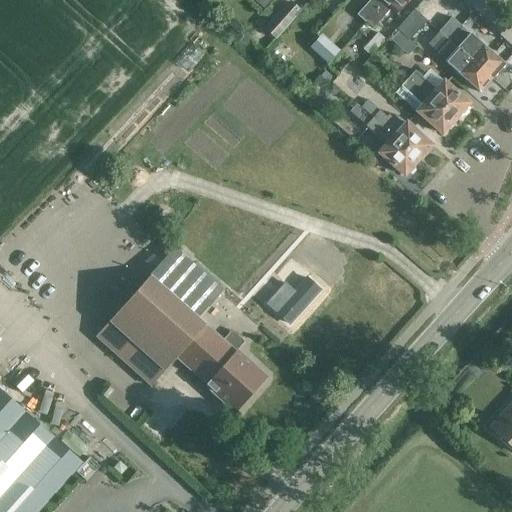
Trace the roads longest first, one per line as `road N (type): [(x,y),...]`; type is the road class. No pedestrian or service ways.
road 1 (secondary): [(279,511),(510,254)]
road 2 (residential): [(511,129),(454,204),(510,254)]
